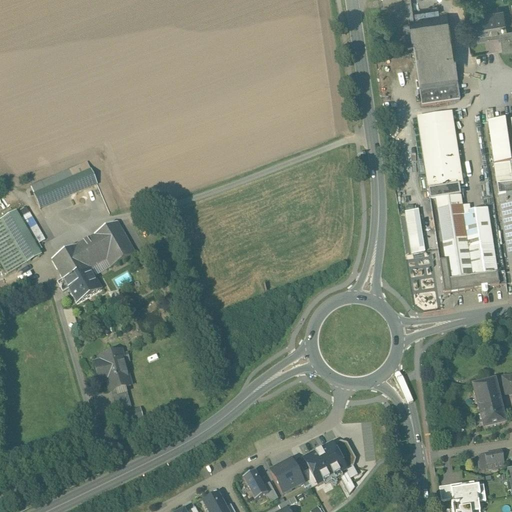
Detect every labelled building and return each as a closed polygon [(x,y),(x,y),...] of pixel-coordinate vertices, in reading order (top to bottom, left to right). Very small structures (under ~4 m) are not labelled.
[(402,0),(403,4),(404,4),(404,16),(411,16),(410,0),(402,0)] [(503,10),(475,15),(479,41),(500,37),(499,32),(506,31),(503,10)] [(446,15),(408,20),(422,107),(459,101),(446,15)] [(409,24),(403,25),(406,51),(413,50),(409,24)] [(511,30),(506,31),(499,32),(500,37),(502,53),(511,51),(511,30)] [(491,119),(499,118),(497,108),(490,109),(491,119)] [(451,114),(417,120),(429,192),(459,187),(463,186),(451,114)] [(505,120),(488,122),(498,196),(511,194),(511,179),(509,163),(511,163),(506,131),(507,131),(505,120)] [(87,163),(30,188),(33,195),(64,182),(90,170),(87,163)] [(90,170),(64,182),(70,197),(96,185),(90,170)] [(64,182),(33,195),(40,210),(70,197),(64,182)] [(429,192),(430,202),(460,197),(459,187),(429,192)] [(511,194),(498,196),(510,273),(511,284),(511,285),(511,194)] [(460,197),(430,202),(437,251),(439,260),(442,283),(497,275),(487,210),(463,213),(460,197)] [(45,241),(26,209),(16,214),(35,246),(39,244),(45,241)] [(418,212),(406,213),(410,241),(422,239),(418,212)] [(16,214),(15,213),(2,220),(27,264),(41,256),(38,252),(35,246),(16,214)] [(2,220),(0,221),(0,262),(7,275),(27,264),(2,220)] [(116,224),(77,247),(91,272),(94,270),(93,267),(107,259),(112,268),(135,255),(116,224)] [(422,239),(410,241),(412,255),(413,255),(425,253),(422,239)] [(91,272),(77,247),(51,261),(63,281),(68,290),(77,305),(102,290),(91,272)] [(425,253),(413,255),(414,259),(416,258),(417,263),(439,260),(437,251),(425,253)] [(497,275),(442,283),(444,295),(499,287),(497,275)] [(68,290),(63,281),(58,284),(63,293),(68,290)] [(120,351),(109,354),(110,359),(94,364),(99,383),(107,380),(110,392),(114,391),(125,388),(130,386),(120,351)] [(511,376),(502,378),(505,396),(511,395),(511,376)] [(493,382),(474,387),(472,387),(473,388),(478,408),(500,403),(495,382),(495,381),(493,381),(493,382)] [(125,388),(114,391),(116,398),(127,394),(125,388)] [(116,398),(112,399),(116,412),(131,408),(127,394),(116,398)] [(500,403),(478,408),(484,430),(505,424),(500,403)] [(345,472),(332,446),(304,462),(317,487),(345,472)] [(499,452),(485,455),(487,466),(501,463),(500,459),(503,459),(503,456),(500,457),(499,452)] [(303,486),(291,464),(270,475),(282,496),(303,486)] [(256,473),(242,480),(242,481),(243,481),(255,502),(254,502),(254,503),(265,497),(268,496),(263,488),(255,474),(256,473)] [(278,500),(269,484),(263,488),(268,496),(265,497),(269,505),(278,500)] [(451,492),(451,487),(439,489),(441,503),(452,501),(451,492)] [(453,507),(471,504),(478,503),(477,497),(480,497),(478,487),(466,490),(466,487),(459,488),(459,490),(451,492),(452,501),(453,507)] [(225,511),(217,496),(203,504),(207,511),(225,511)] [(289,501),(292,507),(297,504),(294,498),(289,501)] [(292,507),(289,501),(278,507),(281,511),(287,509),(292,507)] [(479,511),(478,503),(471,504),(471,511),(479,511)]
